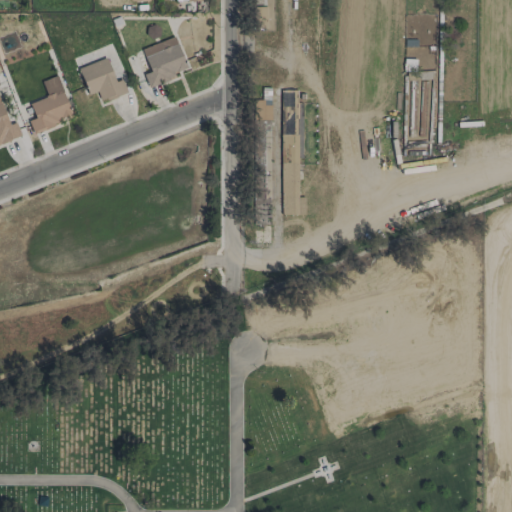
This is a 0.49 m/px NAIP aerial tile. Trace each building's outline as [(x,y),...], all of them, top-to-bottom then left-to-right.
[(140,48),(148,72),(143,73),(147,86),(173,78),(172,73),(184,69),(174,37),(140,48)] [(113,81),(105,58),(77,68),(86,95),(96,91),(100,102),(126,93),(120,79),(113,81)] [(31,132),(71,117),(55,75),(40,81),(46,96),(28,103),(33,118),(27,120),(31,132)] [(296,90),(279,90),(280,215),(303,214),(303,197),(297,197),(296,90)] [(0,143),(20,136),(15,122),(7,125),(0,104),(0,143)]
